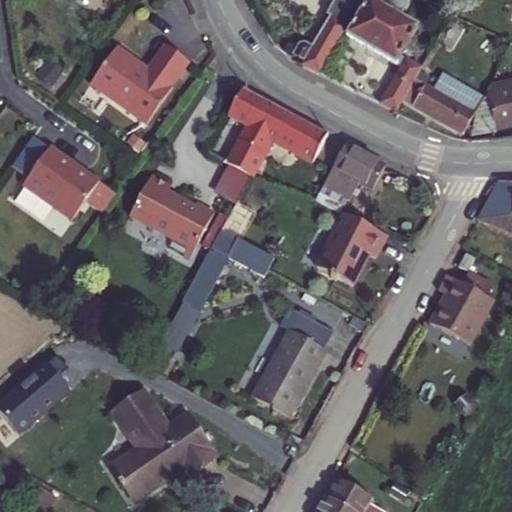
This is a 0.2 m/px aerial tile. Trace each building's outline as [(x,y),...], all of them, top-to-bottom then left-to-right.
[(317,71),(344,23),(337,20),(349,1),(347,0),(339,0),(314,45),(306,61),(304,65),(317,71)] [(397,108),(403,98),(414,78),(421,66),(400,54),(419,23),(379,0),(364,0),(346,35),(399,64),(379,100),(397,108)] [(379,0),(406,14),(413,0),(379,0)] [(293,54),(299,57),(306,61),(314,45),(304,38),(293,54)] [(125,45),(98,81),(155,121),(181,85),(179,83),(197,59),(173,42),(156,67),(125,45)] [(403,98),(460,133),(473,112),(480,101),(441,76),(432,89),(414,78),(403,98)] [(511,84),(486,90),(493,122),(511,118),(511,84)] [(278,107),(245,89),(230,116),(249,126),(263,134),(278,107)] [(327,133),(278,107),(263,134),(249,126),(241,141),(265,155),(274,140),(312,161),(327,133)] [(33,134),(17,170),(31,176),(47,141),(33,134)] [(230,162),(254,175),(265,155),(241,141),(232,157),(230,162)] [(368,186),(382,161),(344,142),(330,166),(312,198),(333,210),(351,178),(368,186)] [(82,159),(60,143),(31,184),(64,207),(66,205),(82,216),(106,182),(79,163),(82,159)] [(230,162),(232,157),(214,147),(211,152),(230,162)] [(229,166),(216,190),(236,200),(248,176),(229,166)] [(511,179),(507,178),(482,221),(511,233),(511,179)] [(170,190),(152,180),(129,219),(172,244),(167,252),(188,264),(214,219),(196,208),(194,211),(167,195),(170,190)] [(368,258),(381,236),(341,214),(311,266),(326,275),(325,277),(329,279),(330,277),(345,285),(356,266),(353,265),(359,253),(368,258)] [(276,258),(239,237),(230,253),(267,274),(276,258)] [(495,305),(450,279),(441,294),(447,298),(431,326),(471,348),(495,305)] [(205,289),(194,282),(164,338),(175,344),(205,289)] [(322,351),(287,332),(252,396),(287,416),(316,367),(314,365),(322,351)] [(70,391),(47,364),(0,405),(0,415),(18,436),(70,391)] [(459,389),(450,400),(465,413),(472,400),(459,389)] [(111,471),(133,506),(185,473),(188,477),(215,459),(188,419),(170,431),(146,396),(113,418),(137,453),(111,471)] [(394,478),(387,494),(402,502),(403,499),(415,505),(422,491),(394,478)] [(328,495),(317,511),(388,511),(372,502),(374,499),(339,479),(329,496),(328,495)] [(44,511),(56,492),(41,483),(37,492),(43,495),(36,508),(43,511),(44,511)] [(37,492),(29,504),(36,508),(43,495),(37,492)]
